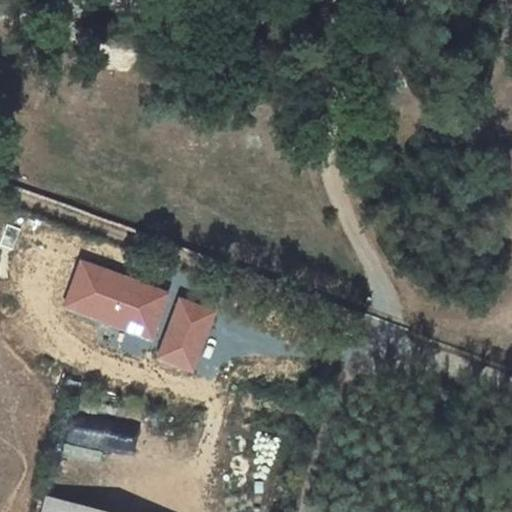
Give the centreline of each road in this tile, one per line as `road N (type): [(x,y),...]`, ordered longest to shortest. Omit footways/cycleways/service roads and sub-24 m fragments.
road 1 (track): [(0,191),(378,329),(416,359)]
road 2 (unclassified): [(305,511),(337,399),(358,372),(416,359),(511,385)]
